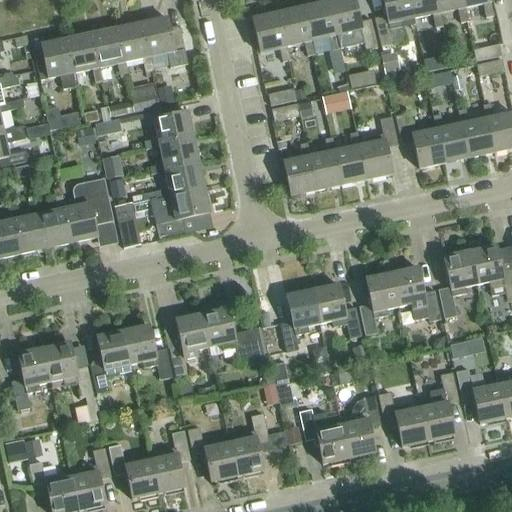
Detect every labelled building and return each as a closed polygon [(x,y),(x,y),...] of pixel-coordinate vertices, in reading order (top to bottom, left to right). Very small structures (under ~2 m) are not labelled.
[(361,40),(364,53),(375,50),(369,24),(358,26),(351,0),(349,0),(327,5),(334,39),(335,39),(345,36),(347,43),(361,40)] [(379,0),(384,20),(374,22),(380,49),(392,46),(388,32),(401,29),(400,25),(411,22),(406,0),(379,0)] [(437,17),(433,0),(406,0),(411,22),(430,18),(433,31),(441,30),(438,17),(437,17)] [(459,0),(433,0),(437,17),(438,17),(455,13),(458,26),(466,24),(463,11),(462,11),(459,0)] [(486,0),(459,0),(462,11),(463,11),(481,7),(484,20),(492,18),(489,5),(488,5),(486,0)] [(338,53),(335,39),(334,39),(327,5),(301,11),(309,45),(310,44),(327,40),(331,54),(338,53)] [(313,58),(310,44),(309,45),(301,11),(276,16),(283,50),(285,50),(302,46),(305,60),(313,58)] [(288,64),(285,50),(283,50),(276,16),(251,22),(258,56),(277,51),(280,65),(288,64)] [(170,70),(177,68),(186,66),(178,28),(168,30),(166,20),(141,26),(148,60),(149,60),(167,56),(170,70)] [(152,73),(149,60),(148,60),(141,26),(116,31),(124,65),(125,65),(141,61),(144,75),(152,73)] [(128,79),(125,65),(124,65),(116,31),(91,37),(98,71),(99,70),(116,67),(119,81),(128,79)] [(102,84),(99,70),(98,71),(91,37),(66,42),(73,76),(74,76),(92,72),(95,86),(102,84)] [(40,48),(42,55),(34,57),(39,83),(47,81),(47,82),(59,79),(62,92),(69,90),(70,91),(77,90),(74,76),(73,76),(66,42),(40,48)] [(499,58),(498,50),(497,47),(471,53),(473,64),(499,58)] [(426,60),(432,87),(457,82),(451,54),(426,60)] [(503,73),(502,69),(500,62),(474,68),(476,79),(503,73)] [(0,106),(3,106),(0,91),(17,87),(15,78),(4,80),(0,81),(0,106)] [(292,92),(267,98),(269,108),(294,103),(292,92)] [(130,99),(133,114),(158,109),(155,94),(130,99)] [(0,125),(0,114),(23,110),(21,102),(3,106),(0,106),(0,135),(2,135),(2,133),(0,125)] [(485,121),(493,155),(511,151),(511,121),(511,116),(491,120),(488,106),(481,108),(484,122),(485,121)] [(295,107),(270,113),(272,124),(297,118),(295,107)] [(467,161),(493,155),(485,121),(484,122),(466,125),(463,112),(456,113),(459,127),(460,127),(467,161)] [(158,149),(192,142),(186,116),(152,123),(156,141),(143,144),(145,153),(158,150),(158,149)] [(417,172),(442,166),(435,132),(434,133),(422,135),(421,128),(408,131),(405,116),(393,119),(399,147),(411,145),(417,172)] [(442,166),(467,161),(460,127),(459,127),(441,131),(438,117),(431,119),(434,133),(435,132),(442,166)] [(369,146),(359,148),(358,149),(365,182),(390,177),(385,151),(396,148),(390,120),(378,122),(381,137),(368,140),(369,146)] [(117,121),(101,124),(102,125),(94,126),(96,138),(120,133),(117,121)] [(0,169),(27,164),(25,153),(7,157),(4,146),(24,142),(21,129),(2,133),(2,135),(0,135),(0,169)] [(94,146),(91,130),(75,133),(78,149),(94,146)] [(339,188),(365,182),(358,149),(359,148),(356,135),(348,137),(350,150),(332,154),(339,188)] [(314,193),(339,188),(332,154),(330,140),(322,142),(325,155),(308,159),(306,159),(314,193)] [(163,173),(197,166),(192,142),(158,149),(158,150),(162,168),(148,171),(150,178),(163,175),(163,173)] [(288,198),(314,193),(306,159),(308,159),(305,145),(297,147),(300,161),(281,165),(288,198)] [(105,181),(122,178),(118,158),(101,162),(105,181)] [(169,198),(202,191),(197,166),(163,173),(163,175),(167,192),(154,195),(155,201),(155,203),(169,200),(169,198)] [(125,198),(121,181),(107,184),(111,201),(125,198)] [(95,240),(93,228),(112,224),(103,182),(75,188),(74,189),(72,190),(72,191),(71,192),(71,193),(71,194),(71,195),(73,204),(63,207),(64,212),(63,212),(71,246),(95,240)] [(155,201),(150,202),(155,227),(153,227),(156,240),(158,240),(184,234),(181,222),(208,216),(202,191),(169,198),(169,200),(155,203),(155,201)] [(38,218),(45,251),(71,246),(63,212),(64,212),(63,207),(61,199),(53,201),(56,214),(38,218)] [(20,256),(45,251),(38,218),(18,222),(15,208),(8,210),(9,217),(11,224),(13,223),(20,256)] [(0,260),(20,256),(13,223),(11,224),(9,217),(0,218),(0,260)] [(135,231),(119,234),(123,250),(138,247),(135,231)] [(469,254),(476,287),(486,285),(488,292),(489,291),(490,298),(504,295),(506,303),(511,301),(511,275),(511,272),(499,274),(493,248),(469,254)] [(463,290),(476,287),(469,254),(442,260),(449,290),(437,293),(444,322),(455,319),(451,300),(465,297),(463,290)] [(409,307),(411,314),(413,323),(426,320),(427,325),(440,323),(434,294),(421,297),(416,270),(391,276),(398,310),(409,307)] [(386,312),(398,310),(391,276),(364,281),(370,307),(358,310),(364,339),(376,337),(373,322),(387,319),(386,312)] [(312,292),(320,326),(330,324),(332,330),(345,328),(349,343),(361,340),(354,311),(342,314),(337,287),(312,292)] [(306,329),(320,326),(312,292),(285,298),(291,325),(279,327),(285,357),(297,354),(294,339),(307,336),(306,329)] [(200,313),(201,317),(208,351),(220,349),(222,354),(234,351),(238,366),(263,361),(256,331),(232,337),(226,311),(219,313),(218,308),(200,313)] [(196,354),(208,351),(201,317),(174,323),(180,348),(168,351),(175,380),(186,377),(183,363),(197,360),(196,354)] [(147,329),(122,334),(129,368),(140,366),(141,372),(156,369),(159,383),(171,380),(164,352),(153,354),(147,329)] [(131,374),(129,368),(122,334),(95,340),(101,365),(89,368),(95,397),(107,395),(104,380),(131,374)] [(485,339),(454,342),(455,356),(487,353),(485,339)] [(80,401),(84,400),(89,425),(99,423),(94,400),(92,400),(85,369),(73,372),(67,346),(43,351),(50,386),(61,384),(62,389),(77,386),(80,401)] [(38,389),(50,386),(43,351),(15,357),(21,383),(9,386),(16,415),(28,412),(25,398),(39,394),(38,389)] [(270,368),(274,387),(287,384),(284,365),(270,368)] [(479,428),(505,422),(498,388),(485,391),(483,384),(469,387),(466,373),(455,375),(462,404),(473,401),(479,428)] [(439,379),(442,391),(428,394),(431,410),(420,412),(427,445),(453,439),(446,407),(457,405),(451,376),(439,379)] [(498,388),(505,422),(511,420),(511,377),(507,379),(509,385),(498,388)] [(400,451),(427,445),(420,412),(408,415),(406,408),(392,411),(389,396),(377,399),(383,428),(395,426),(400,451)] [(364,417),(340,423),(348,462),(373,457),(368,431),(380,428),(373,400),(361,402),(364,417)] [(348,462),(340,423),(339,423),(339,421),(327,423),(325,416),(311,419),(310,414),(298,416),(304,445),(316,442),(322,467),(348,462)] [(239,444),(229,446),(237,480),(261,475),(255,448),(268,446),(262,417),(250,420),(253,435),(238,438),(239,444)] [(209,486),(237,480),(229,446),(216,449),(215,443),(201,446),(198,431),(186,433),(192,462),(204,460),(209,486)] [(148,457),(150,464),(157,497),(182,492),(177,466),(189,463),(183,435),(170,437),(173,451),(148,457)] [(25,460),(24,462),(31,460),(42,458),(38,442),(22,445),(25,460)] [(130,503),(157,497),(150,464),(137,466),(136,460),(121,463),(118,449),(107,451),(113,479),(125,477),(130,503)] [(81,479),(70,481),(76,511),(92,511),(103,510),(97,483),(109,480),(103,452),(91,454),(94,469),(79,472),(81,479)] [(39,466),(33,467),(31,460),(24,462),(23,462),(24,468),(28,468),(34,497),(45,494),(48,511),(76,511),(70,481),(58,484),(56,477),(42,480),(39,466)]
